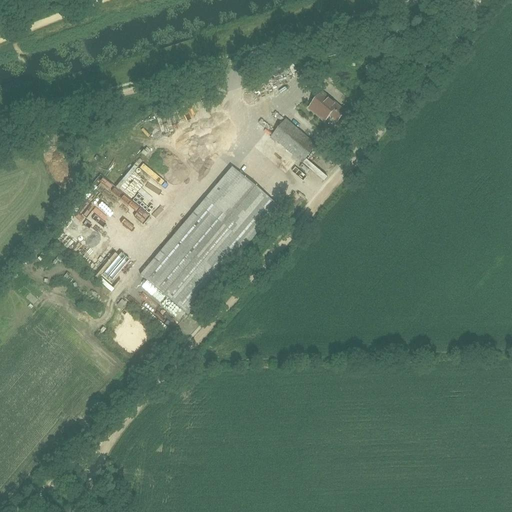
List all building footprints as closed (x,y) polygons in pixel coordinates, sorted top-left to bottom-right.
[(338,121),(345,112),(322,93),(309,108),(325,122),(331,115),(338,121)] [(272,137),(303,163),(317,146),(286,120),(272,137)] [(133,134),(126,139),(131,145),(138,139),(133,134)] [(154,148),(175,140),(173,135),(153,144),(154,148)] [(128,155),(132,148),(127,145),(123,152),(128,155)] [(166,158),(163,165),(173,168),(175,161),(166,158)] [(187,315),(278,207),(232,168),(141,276),(187,315)] [(187,189),(196,176),(192,172),(182,185),(187,189)] [(105,279),(114,285),(121,274),(113,269),(105,279)]
